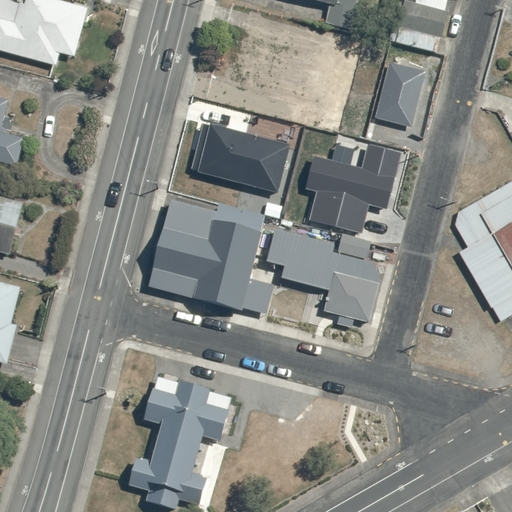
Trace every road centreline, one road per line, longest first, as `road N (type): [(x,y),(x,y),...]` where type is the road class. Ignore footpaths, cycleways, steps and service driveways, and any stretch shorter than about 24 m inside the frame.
road 1 (residential): [(384,384),(484,0)]
road 2 (secondary): [(91,307),(170,0)]
road 3 (residential): [(91,307),(384,384)]
road 4 (secondary): [(32,511),(91,307)]
road 5 (tertiary): [(359,511),(487,437)]
